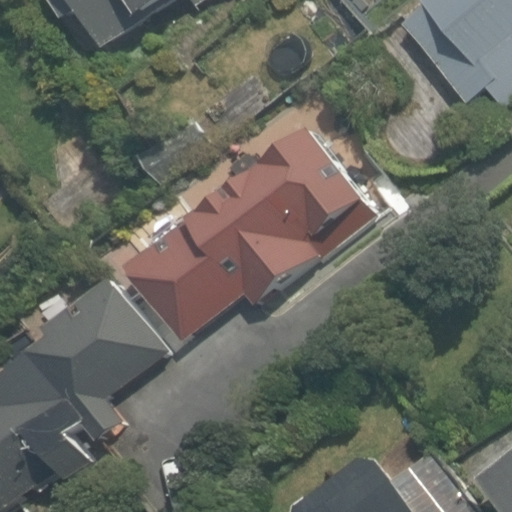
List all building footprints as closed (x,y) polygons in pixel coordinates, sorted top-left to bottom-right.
[(59,0),(108,68),(202,0),(59,0)] [(438,21),(412,41),(466,111),(486,95),(498,110),(511,98),(511,0),(440,0),(429,9),(438,21)] [(246,303),(257,317),(328,263),(316,247),(369,207),(313,133),(123,278),(180,353),(246,303)] [(111,415),(177,364),(125,297),(0,394),(0,511),(27,511),(60,486),(127,435),(111,415)] [(511,511),(511,433),(460,475),(489,511),(511,511)] [(422,511),(392,475),(378,458),(311,511),(422,511)]
